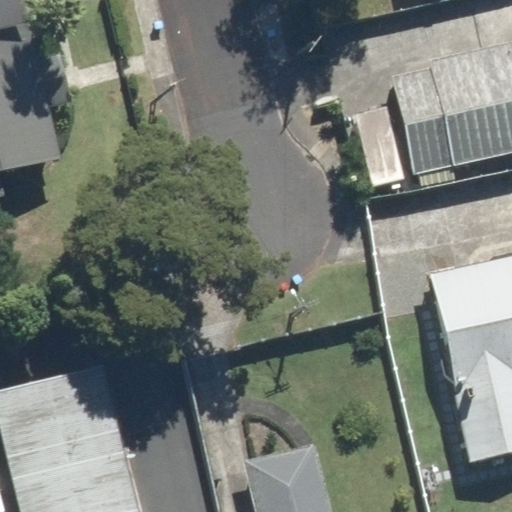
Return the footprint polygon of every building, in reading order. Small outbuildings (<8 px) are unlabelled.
[(14,0),(0,0),(0,179),(60,167),(36,55),(14,59),(10,41),(22,38),(14,0)] [(511,48),(386,76),(409,182),(511,160),(511,48)] [(511,264),(423,286),(468,471),(511,459),(511,264)] [(0,357),(0,387),(2,394),(0,394),(0,471),(10,511),(140,511),(105,368),(70,377),(61,342),(0,357)] [(327,511),(313,449),(240,465),(250,511),(327,511)]
